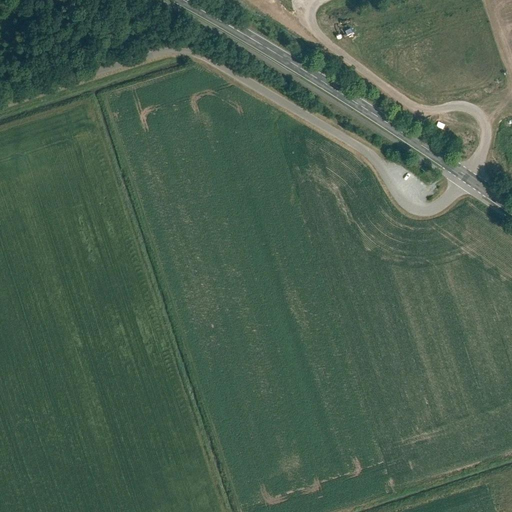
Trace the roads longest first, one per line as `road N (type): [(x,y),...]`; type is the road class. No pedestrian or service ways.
road 1 (unclassified): [(465,175),(434,207),(399,199),(368,153),(195,50),(163,49),(0,99)]
road 2 (secondary): [(465,175),(182,0)]
road 3 (unclassified): [(324,0),(308,10),(308,23),(402,98),(418,109),(456,107),(481,116),(484,146),(465,175)]
